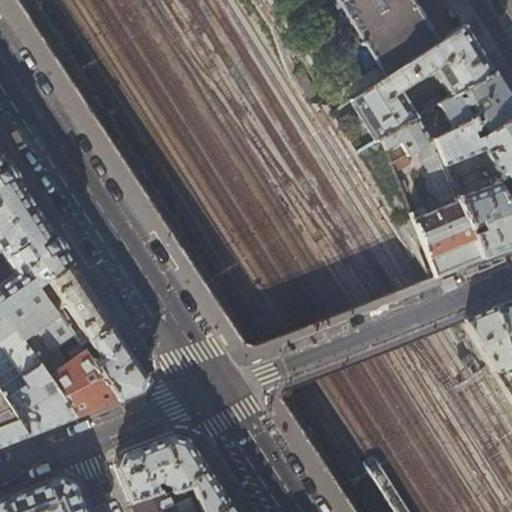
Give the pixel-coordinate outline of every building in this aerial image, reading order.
[(409,0),(271,0),(281,16),(308,0),(335,0),(384,78),(437,43),(409,0)] [(463,26),(437,43),(384,78),(379,81),(349,101),(374,141),(378,139),(414,118),(431,108),(423,96),(408,105),(400,91),(433,71),(449,98),(455,94),(460,91),(492,73),(477,49),(463,26)] [(511,104),(505,93),(492,73),(460,91),(464,100),(460,103),(455,94),(449,98),(436,105),(450,129),(469,119),(478,137),(511,116),(511,104)] [(349,101),(379,81),(374,74),(335,99),(339,107),(349,101)] [(511,116),(478,137),(469,119),(450,129),(433,139),(444,166),(482,148),(502,180),(507,176),(511,173),(511,116)] [(427,142),(414,118),(378,139),(383,149),(387,148),(388,148),(389,148),(391,148),(393,146),(393,145),(393,144),(397,142),(404,154),(417,148),(427,142)] [(433,139),(427,142),(417,148),(440,208),(425,214),(422,208),(409,213),(434,277),(459,267),(482,258),(457,198),(444,166),(433,139)] [(0,311),(2,310),(38,285),(70,262),(31,204),(0,156),(0,311)] [(397,181),(400,190),(406,188),(403,179),(397,181)] [(496,183),(457,198),(482,258),(503,250),(511,246),(511,210),(505,199),(502,193),(496,183)] [(93,298),(70,262),(38,285),(47,297),(54,291),(80,327),(72,333),(74,336),(81,346),(111,325),(93,298)] [(72,333),(47,297),(38,285),(2,310),(74,417),(95,409),(118,400),(84,351),(78,355),(75,352),(71,355),(73,359),(66,363),(56,349),(74,336),(72,333)] [(511,299),(494,307),(511,367),(511,369),(511,368),(511,299)] [(496,372),(511,367),(494,307),(478,313),(462,320),(496,372)] [(74,417),(2,310),(0,311),(0,396),(26,436),(49,427),(74,417)] [(131,355),(111,325),(81,346),(84,351),(118,400),(129,396),(141,391),(145,377),(131,355)] [(26,436),(0,396),(0,446),(2,446),(26,436)] [(129,502),(156,492),(153,483),(158,481),(159,481),(159,482),(160,483),(163,484),(164,485),(165,485),(167,484),(168,484),(172,492),(192,485),(201,511),(214,511),(228,502),(205,468),(185,438),(171,433),(146,443),(120,453),(114,467),(121,483),(129,502)] [(0,499),(0,509),(1,511),(83,511),(72,483),(58,477),(26,489),(0,499)] [(160,491),(156,492),(129,502),(133,511),(175,511),(168,494),(161,496),(160,491)] [(234,511),(228,502),(214,511),(234,511)]
